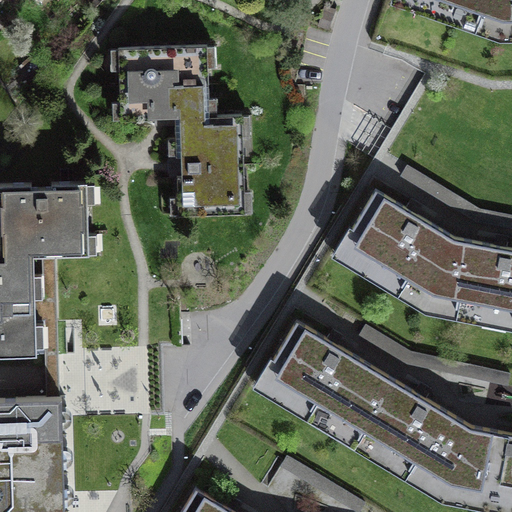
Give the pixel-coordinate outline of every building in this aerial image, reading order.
[(422,0),(502,28),(506,0),(422,0)] [(511,0),(506,0),(502,28),(511,27),(511,0)] [(175,125),(209,115),(208,64),(203,65),(202,44),(123,47),(124,67),(119,67),(120,119),(155,118),(155,114),(175,113),(175,125)] [(209,115),(175,125),(176,138),(180,138),(182,155),(181,175),(177,175),(177,197),(182,197),(183,214),(240,212),(239,193),(244,193),(242,113),(209,115)] [(0,354),(36,353),(34,255),(89,253),(87,181),(51,182),(52,187),(32,187),(32,182),(0,183),(0,354)] [(346,249),(430,299),(454,236),(375,188),(352,227),(357,230),(346,249)] [(511,315),(511,247),(454,236),(430,299),(511,315)] [(278,361),(267,379),(344,426),(379,369),(296,319),(273,358),(278,361)] [(379,369),(344,426),(447,488),(471,425),(379,369)] [(0,511),(65,511),(61,395),(0,396),(0,511)] [(511,432),(471,425),(447,488),(511,500),(511,432)] [(238,511),(196,486),(179,511),(238,511)]
